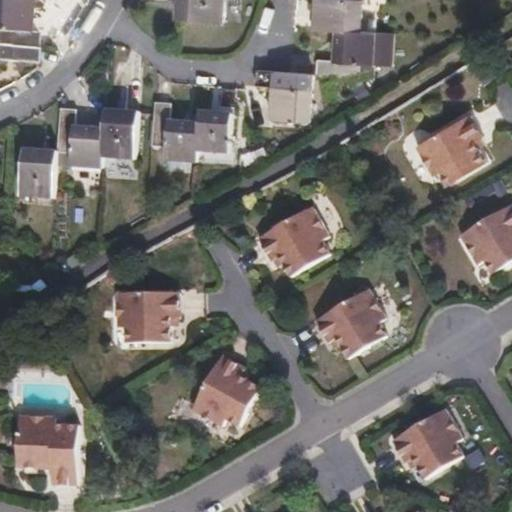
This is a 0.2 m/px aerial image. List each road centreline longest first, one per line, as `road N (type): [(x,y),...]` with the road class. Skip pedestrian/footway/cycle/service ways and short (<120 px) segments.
road 1 (residential): [(171,511),(511,309)]
road 2 (residential): [(106,0),(66,66),(0,116)]
